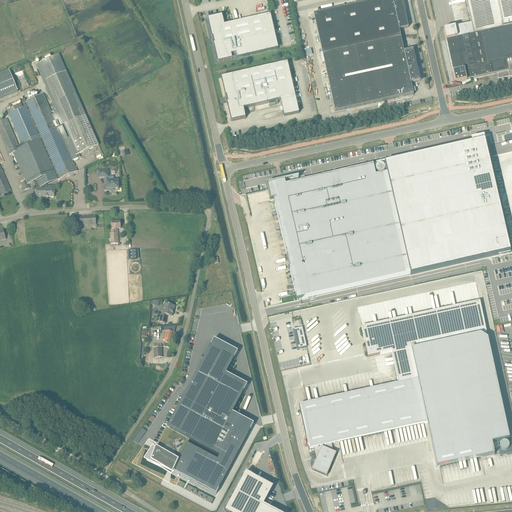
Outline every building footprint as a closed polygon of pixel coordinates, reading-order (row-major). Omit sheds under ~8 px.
[(324,64),(335,113),(413,96),(411,83),(420,81),(413,49),(404,51),(399,30),(408,28),(403,2),(393,4),(392,0),(378,0),(314,14),(322,54),(320,54),(322,64),(324,64)] [(511,0),(465,0),(471,24),(443,30),(446,40),(455,83),(497,74),(499,79),(499,80),(509,77),(509,79),(511,78),(511,0)] [(278,49),(270,15),(224,25),(223,19),(222,16),(207,19),(208,22),(212,36),(211,36),(212,38),(213,38),(213,39),(211,40),(212,43),(214,42),(214,44),(213,44),(214,46),(217,60),(217,63),(232,60),(278,49)] [(52,114),(72,160),(80,157),(79,155),(99,146),(66,72),(59,55),(51,58),(50,55),(43,58),(44,61),(36,65),(57,112),(52,114)] [(292,83),(287,63),(221,78),(222,81),(225,94),(225,97),(226,97),(227,98),(225,99),(226,101),(227,101),(228,103),(227,103),(227,105),(228,105),(231,119),(230,119),(231,122),(246,118),(245,115),(243,109),(280,100),(284,117),(299,113),(293,86),(294,86),(294,83),(292,83)] [(9,71),(0,74),(0,98),(18,91),(9,71)] [(28,186),(37,182),(40,188),(77,171),(72,160),(52,114),(43,95),(26,102),(25,99),(9,106),(10,109),(7,110),(22,143),(17,145),(6,119),(0,121),(0,133),(9,155),(14,153),(28,186)] [(299,177),(266,185),(268,191),(270,201),(276,200),(289,257),(286,258),(286,259),(287,259),(289,268),(288,268),(289,269),(292,268),(299,300),(410,274),(410,275),(511,252),(508,241),(510,240),(491,156),(489,157),(486,146),(484,140),(484,139),(473,141),(473,143),(385,163),(387,174),(375,177),(373,166),(285,186),(284,181),(299,178),(299,177)] [(385,170),(385,169),(385,168),(384,167),(384,166),(383,166),(383,165),(382,165),(381,165),(380,165),(379,165),(378,165),(377,166),(376,167),(376,168),(376,169),(376,170),(376,171),(376,172),(377,172),(377,173),(378,173),(379,174),(380,174),(381,174),(382,174),(383,173),(384,172),(385,171),(385,170)] [(0,192),(2,196),(11,192),(0,166),(0,192)] [(108,170),(98,171),(98,178),(105,178),(106,186),(105,186),(105,191),(111,191),(111,189),(118,189),(118,185),(119,184),(119,180),(113,180),(113,177),(108,177),(108,170)] [(54,186),(48,186),(48,190),(36,189),(36,197),(54,197),(54,190),(54,186)] [(96,225),(95,216),(76,217),(77,226),(96,225)] [(120,227),(120,222),(112,222),(112,229),(114,229),(114,233),(110,234),(110,244),(118,244),(118,229),(120,229),(120,227)] [(398,383),(300,404),(310,449),(314,448),(316,460),(314,467),(313,468),(312,469),(314,470),(314,469),(314,470),(325,474),(325,475),(327,475),(328,474),(327,474),(329,470),(335,455),(336,455),(336,454),(335,453),(334,453),(332,448),(332,444),(427,423),(437,467),(494,455),(493,449),(498,448),(499,448),(499,447),(498,442),(509,439),(488,339),(480,335),(486,333),(480,302),(479,302),(362,327),(365,343),(368,357),(391,352),(398,383)] [(162,311),(159,323),(165,324),(167,316),(171,317),(173,312),(175,307),(165,305),(164,311),(162,311)] [(167,332),(163,347),(169,348),(170,341),(172,333),(174,333),(175,328),(175,327),(169,326),(164,327),(163,331),(167,332)] [(302,328),(294,330),(298,349),(307,347),(302,328)] [(150,459),(149,462),(172,474),(173,472),(216,495),(254,424),(233,413),(247,385),(226,374),(238,352),(214,339),(158,444),(150,459)] [(162,358),(162,348),(154,348),(154,358),(162,358)] [(509,447),(509,446),(509,445),(509,444),(508,443),(508,442),(507,442),(506,442),(505,441),(504,441),(503,442),(502,442),(501,443),(501,444),(500,444),(500,445),(500,446),(500,447),(501,448),(501,449),(502,449),(502,450),(503,450),(504,450),(505,451),(505,450),(506,450),(507,450),(508,449),(509,448),(509,447)] [(246,473),(225,511),(224,511),(277,511),(264,505),(273,487),(246,473)] [(390,477),(373,480),(375,488),(401,484),(400,475),(390,477)] [(283,495),(286,502),(295,498),(292,491),(283,495)] [(192,495),(190,500),(204,507),(207,502),(192,495)]
